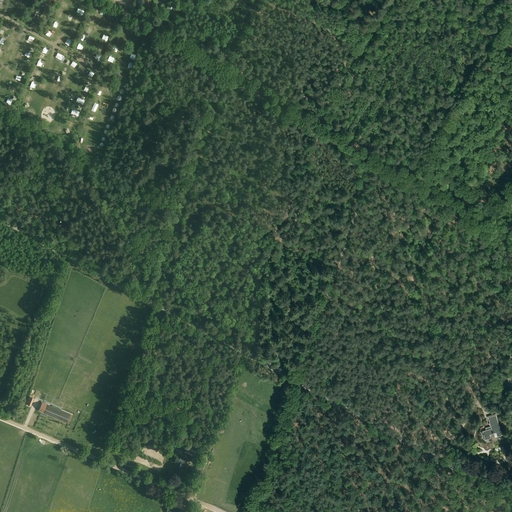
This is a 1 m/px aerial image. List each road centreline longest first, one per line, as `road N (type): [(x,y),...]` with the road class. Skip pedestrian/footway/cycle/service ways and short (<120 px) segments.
road 1 (unclassified): [(511,498),(0,217)]
road 2 (track): [(225,60),(149,299)]
road 3 (track): [(218,511),(0,417)]
road 4 (track): [(511,261),(366,178),(361,160),(318,135)]
road 5 (track): [(366,178),(297,380)]
road 6 (track): [(511,336),(411,511)]
road 7 (track): [(262,0),(225,60),(172,30)]
